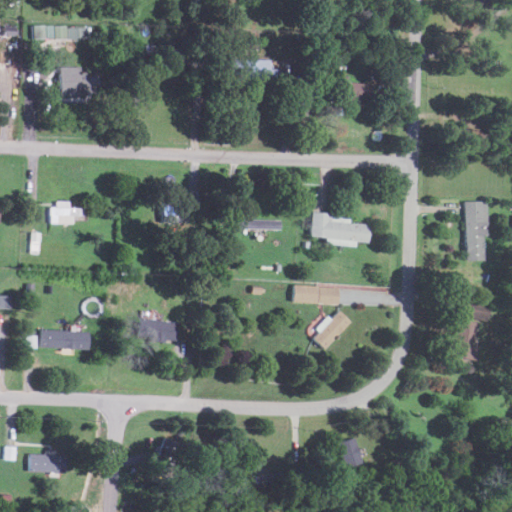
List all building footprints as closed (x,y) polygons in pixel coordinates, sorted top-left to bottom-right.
[(88,24),(30,25),(30,38),(88,37),(88,24)] [(268,58),(230,58),(230,81),(243,81),(243,89),(255,89),(255,80),(268,80),(268,58)] [(56,66),(57,94),(96,93),(95,71),(79,72),(79,65),(56,66)] [(345,81),(346,74),(335,74),(334,95),(346,96),(346,101),(367,102),(368,82),(345,81)] [(484,234),(485,200),(462,199),(461,259),(480,259),(480,234),(484,234)] [(70,222),(70,216),(80,216),(81,206),(66,206),(66,202),(47,202),(47,222),(70,222)] [(184,203),(170,204),(171,210),(161,210),(161,222),(185,221),(184,203)] [(322,243),(353,244),(353,240),(365,241),(366,222),(346,221),(347,213),(308,211),(307,235),(322,236),(322,243)] [(277,228),(277,219),(233,217),(233,227),(277,228)] [(335,286),(290,284),(289,301),(335,302),(335,286)] [(9,294),(0,294),(0,307),(8,308),(9,294)] [(327,315),(307,334),(320,348),(348,321),(337,309),(328,317),(327,315)] [(133,335),(172,342),(176,322),(136,315),(133,335)] [(470,358),(475,321),(456,318),(454,335),(447,334),(444,355),(470,358)] [(37,328),(36,346),(85,347),(86,330),(77,330),(77,324),(67,324),(67,329),(37,328)] [(170,466),(178,442),(161,436),(153,461),(170,466)] [(358,461),(352,436),(335,440),(341,465),(358,461)] [(25,470),(62,471),(62,453),(26,452),(25,470)]
